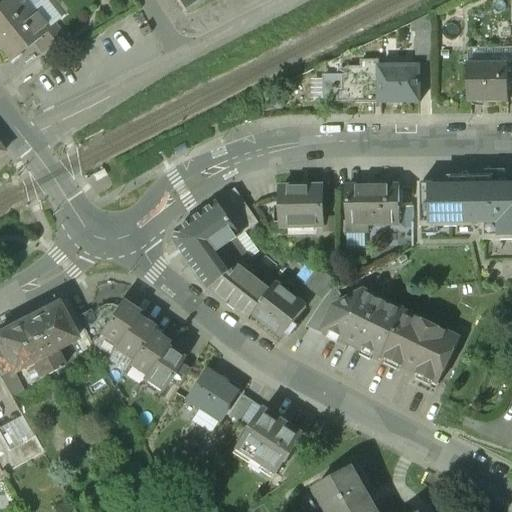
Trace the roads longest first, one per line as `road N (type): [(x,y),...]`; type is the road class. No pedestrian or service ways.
road 1 (residential): [(511,478),(273,369),(164,298),(94,222)]
road 2 (residential): [(94,222),(291,140),(511,136)]
road 3 (unclassified): [(34,145),(299,0)]
